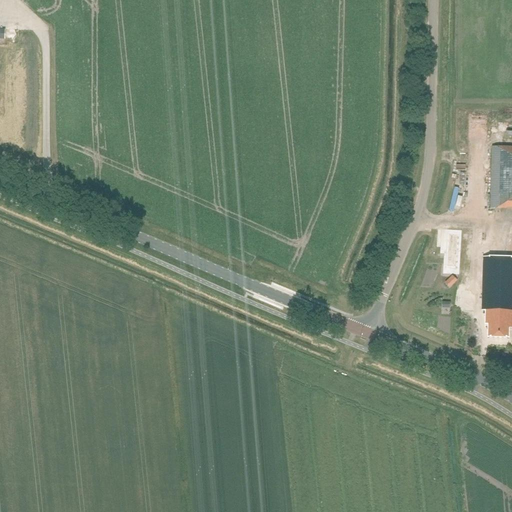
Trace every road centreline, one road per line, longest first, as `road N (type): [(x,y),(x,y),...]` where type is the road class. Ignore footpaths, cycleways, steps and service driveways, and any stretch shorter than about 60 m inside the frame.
road 1 (secondary): [(369,334),(0,180)]
road 2 (unclassified): [(369,334),(424,185),(433,0)]
road 3 (secondary): [(511,399),(369,334)]
